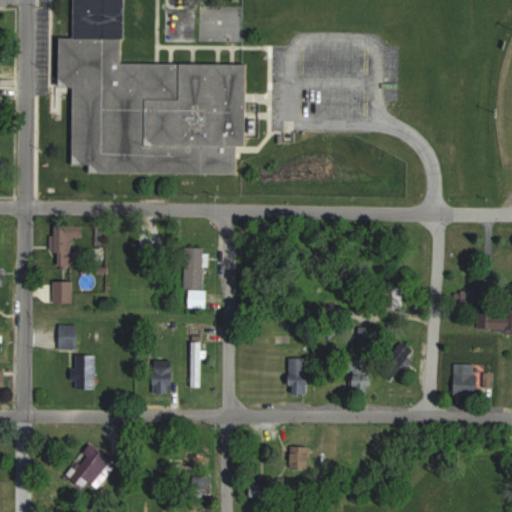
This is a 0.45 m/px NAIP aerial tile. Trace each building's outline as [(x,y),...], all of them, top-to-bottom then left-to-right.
[(251,64),(127,63),(127,0),(77,0),(77,38),(64,38),(63,85),(78,86),(77,164),(95,164),(95,171),(241,173),(242,145),(250,145),(251,64)] [(76,225),(55,225),(56,265),(77,265),(76,225)] [(188,307),(207,307),(207,247),(188,247),(188,307)] [(76,279),(56,279),(56,302),(76,302),(76,279)] [(511,327),(511,309),(491,309),(491,328),(511,327)] [(81,324),(62,324),(62,348),(81,348),(81,324)] [(0,355),(8,356),(8,335),(0,335),(0,355)] [(205,349),(204,349),(204,340),(193,340),(193,386),(205,386),(205,349)] [(76,389),(98,389),(98,354),(76,354),(76,389)] [(292,393),(312,393),(312,356),(292,356),(292,393)] [(155,392),(176,392),(176,359),(155,359),(155,392)] [(455,394),(479,394),(479,363),(455,363),(455,394)] [(0,389),(8,389),(8,368),(0,368),(0,389)] [(375,386),(375,374),(357,374),(357,386),(375,386)] [(118,461),(92,443),(69,477),(95,495),(118,461)] [(312,445),(293,445),(293,467),(312,467),(312,445)] [(254,481),(254,495),(276,495),(276,481),(254,481)]
